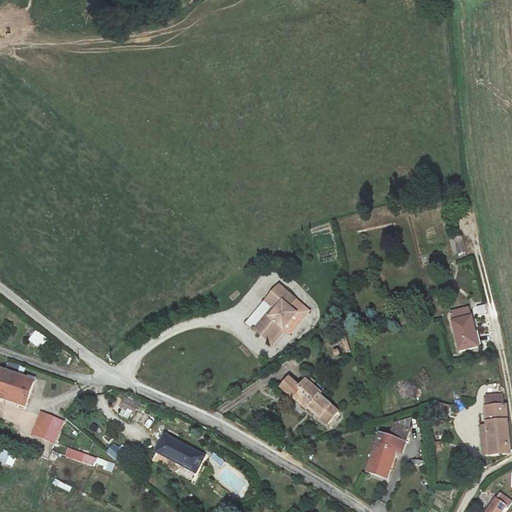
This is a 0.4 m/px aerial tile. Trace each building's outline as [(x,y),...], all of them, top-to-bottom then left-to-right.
[(457,254),(466,252),(462,235),(454,237),(457,254)] [(276,314),(257,336),(268,346),(280,332),(282,334),(295,319),(288,312),(295,305),(279,290),(265,305),(273,312),(276,314)] [(449,312),(451,322),(459,353),(480,348),(472,317),(470,307),(449,312)] [(254,333),(257,336),(276,314),(273,312),(254,333)] [(28,340),(40,349),(48,338),(36,329),(28,340)] [(350,352),(346,339),(341,340),(345,353),(350,352)] [(10,378),(3,398),(38,412),(46,393),(10,378)] [(299,381),(287,393),(278,384),(270,393),(282,405),(283,404),(295,416),(299,414),(317,432),(330,418),(310,399),(313,396),(299,381)] [(510,451),(509,421),(509,418),(508,401),(505,401),(504,391),(484,392),(486,422),(481,422),(481,425),(483,454),(510,451)] [(124,396),(115,412),(128,420),(138,404),(124,396)] [(64,438),(71,429),(55,419),(48,432),(64,438)] [(77,432),(71,429),(64,438),(48,432),(44,439),(65,451),(77,432)] [(197,456),(166,440),(158,456),(188,473),(197,456)] [(405,450),(379,441),(363,478),(382,486),(393,462),(399,464),(405,450)] [(0,444),(0,462),(14,466),(18,448),(0,444)] [(67,449),(65,459),(94,465),(96,456),(67,449)] [(95,465),(113,472),(116,464),(97,458),(95,465)] [(493,502),(486,511),(503,511),(504,511),(493,502)]
